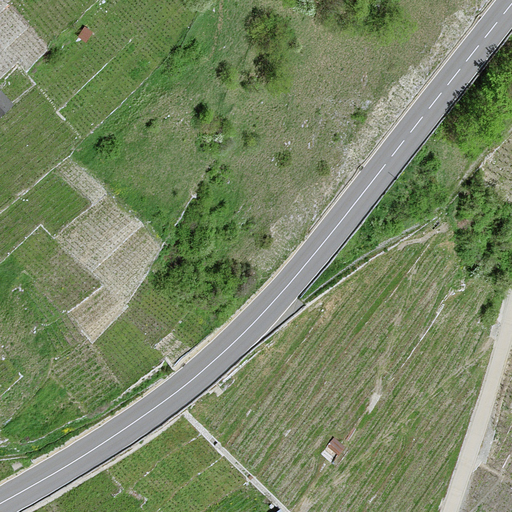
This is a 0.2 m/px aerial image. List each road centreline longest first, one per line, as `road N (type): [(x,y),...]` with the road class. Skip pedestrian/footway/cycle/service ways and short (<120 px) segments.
road 1 (secondary): [(0,503),(150,411),(238,338),(511,3)]
road 2 (unclassified): [(511,313),(450,511)]
